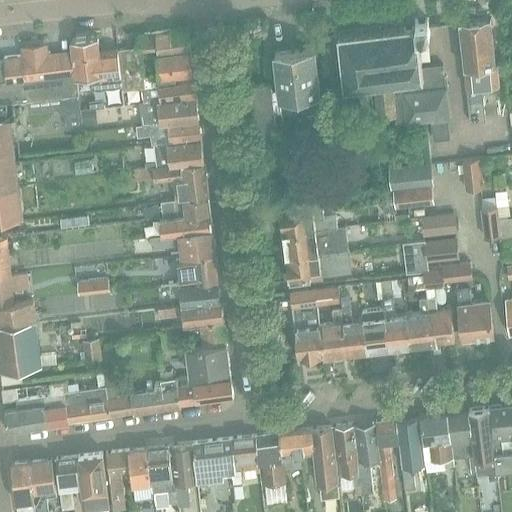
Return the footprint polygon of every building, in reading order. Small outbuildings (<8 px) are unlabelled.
[(485,120),(481,85),(498,84),(497,73),(495,73),(489,18),(459,21),(465,76),(466,86),(470,122),(485,120)] [(421,20),(414,20),(414,28),(415,37),(418,36),(430,35),(429,24),(428,19),(421,20)] [(335,38),(335,41),(338,40),(340,53),(337,53),(337,55),(340,55),(342,68),(339,68),(339,70),(342,70),(344,85),(341,86),(341,88),(344,88),(344,89),(345,89),(345,92),(347,92),(346,89),(360,88),(361,91),(364,90),(364,87),(367,87),(368,97),(372,97),(372,103),(377,102),(379,125),(430,120),(432,139),(449,138),(447,118),(448,118),(445,89),(447,88),(446,77),(444,77),(442,65),(421,67),(418,36),(415,37),(414,28),(408,28),(402,29),(402,26),(399,26),(399,29),(386,31),(385,27),(382,28),(383,31),(372,32),(372,29),(369,29),(369,33),(358,34),(358,30),(354,31),(355,34),(341,36),(341,32),(338,32),(339,36),(338,36),(338,38),(335,38)] [(155,53),(191,48),(188,28),(137,34),(139,46),(139,56),(155,54),(155,53)] [(102,78),(96,35),(71,38),(76,77),(90,76),(92,99),(103,97),(104,106),(123,104),(122,89),(120,76),(102,78)] [(26,55),(3,58),(6,80),(0,80),(0,98),(4,98),(11,97),(11,101),(27,100),(29,110),(56,107),(65,113),(67,127),(81,125),(77,94),(78,94),(76,77),(72,50),(43,53),(43,50),(36,46),(31,47),(25,52),(26,55)] [(142,76),(139,56),(139,46),(117,49),(120,76),(122,89),(141,87),(159,85),(158,81),(157,75),(142,76)] [(171,74),(193,72),(191,48),(155,53),(155,54),(156,60),(157,75),(158,81),(172,80),(171,74)] [(314,48),(274,53),(278,90),(271,91),(273,114),(302,110),(301,106),(320,104),(318,91),(319,91),(314,48)] [(178,97),(196,95),(193,72),(171,74),(172,80),(158,81),(159,85),(141,87),(143,101),(178,97)] [(269,83),(237,87),(242,139),(276,135),(270,90),(269,83)] [(142,125),(199,118),(196,95),(178,97),(143,101),(139,102),(141,113),(142,125)] [(103,99),(89,101),(90,108),(94,107),(104,106),(103,99)] [(81,126),(96,124),(94,107),(90,108),(79,109),(81,126)] [(0,118),(0,145),(12,144),(9,118),(0,118)] [(153,143),(201,137),(199,118),(142,125),(136,126),(137,135),(150,134),(152,143),(153,143)] [(145,168),(204,160),(201,137),(153,143),(155,161),(144,162),(145,168)] [(0,162),(15,161),(12,144),(0,145),(0,162)] [(463,159),(466,189),(482,187),(478,157),(463,159)] [(75,174),(93,172),(91,159),(74,162),(75,174)] [(173,200),(208,195),(204,160),(145,168),(133,169),(134,179),(153,177),(154,180),(172,178),(175,199),(173,199),(173,200)] [(0,162),(0,188),(18,186),(15,161),(0,162)] [(430,162),(389,166),(392,188),(432,184),(430,162)] [(0,188),(0,221),(2,221),(23,218),(18,186),(0,188)] [(432,202),(431,186),(394,191),(396,207),(432,202)] [(508,205),(506,190),(495,192),(496,207),(508,205)] [(159,218),(210,212),(208,195),(173,200),(174,209),(162,211),(163,217),(159,218)] [(340,207),(362,205),(361,196),(339,198),(340,207)] [(335,218),(324,219),(322,204),(280,209),(283,233),(315,229),(336,227),(335,218)] [(481,207),(484,237),(511,233),(511,216),(498,218),(496,205),(481,207)] [(170,234),(212,228),(210,212),(159,218),(161,235),(170,234)] [(455,231),(453,212),(422,216),(424,235),(455,231)] [(182,255),(215,251),(212,228),(170,234),(161,235),(150,236),(151,247),(180,244),(182,255)] [(346,248),(339,249),(338,241),(322,243),(323,248),(318,248),(315,229),(283,233),(286,257),(346,249),(346,248)] [(425,240),(427,261),(458,257),(455,236),(425,240)] [(0,237),(0,255),(8,254),(7,237),(4,237),(0,237)] [(511,240),(503,241),(506,262),(511,261),(511,240)] [(289,281),(321,277),(347,273),(346,260),(348,260),(346,249),(286,257),(289,281)] [(181,284),(218,279),(215,251),(182,255),(177,255),(181,284)] [(0,255),(0,275),(10,274),(8,254),(0,255)] [(119,276),(118,259),(83,260),(84,277),(119,276)] [(444,280),(471,277),(470,261),(442,264),(444,280)] [(445,285),(444,280),(442,264),(426,266),(427,269),(423,270),(423,275),(424,275),(426,291),(428,291),(427,287),(445,285)] [(0,275),(0,289),(12,289),(12,287),(18,287),(20,285),(19,273),(10,274),(0,275)] [(423,275),(407,277),(409,294),(426,291),(426,288),(424,275),(423,275)] [(76,281),(77,296),(101,293),(99,279),(76,281)] [(181,304),(221,300),(218,279),(181,284),(169,285),(170,295),(179,293),(181,304)] [(393,316),(391,302),(388,279),(381,280),(384,309),(388,348),(410,346),(406,311),(402,311),(402,315),(393,316)] [(359,292),(377,290),(376,280),(358,282),(359,292)] [(332,288),(316,290),(317,304),(336,301),(339,301),(339,298),(338,288),(332,288)] [(0,289),(0,304),(13,303),(12,289),(0,289)] [(315,289),(290,292),(292,306),(317,304),(316,290),(315,289)] [(456,290),(462,339),(493,335),(489,300),(471,302),(470,289),(456,290)] [(358,320),(352,321),(349,297),(339,298),(339,301),(345,354),(366,351),(362,315),(358,316),(358,320)] [(445,309),(437,310),(436,297),(427,298),(428,311),(432,343),(454,340),(450,309),(449,309),(449,304),(445,305),(445,309)] [(432,343),(428,311),(427,298),(419,299),(421,312),(411,313),(411,310),(406,311),(410,346),(432,343)] [(199,323),(223,320),(221,300),(181,304),(158,307),(159,317),(182,314),(184,330),(192,329),(200,328),(199,323)] [(0,304),(0,325),(35,321),(33,301),(13,303),(0,304)] [(345,354),(339,301),(336,301),(336,302),(331,303),(333,320),(335,319),(336,323),(320,325),(323,356),(345,354)] [(366,351),(388,348),(384,309),(365,311),(365,315),(362,315),(366,351)] [(194,346),(226,342),(223,320),(199,323),(200,328),(192,329),(194,346)] [(0,325),(0,371),(41,366),(35,321),(0,325)] [(295,328),(299,359),(323,356),(320,325),(295,328)] [(98,338),(83,340),(86,361),(100,359),(98,338)] [(190,374),(229,369),(226,342),(194,346),(187,347),(190,374)] [(177,387),(179,406),(233,398),(229,369),(199,375),(201,384),(177,387)] [(172,370),(159,372),(160,381),(173,379),(172,370)] [(2,385),(23,382),(22,372),(1,375),(2,385)] [(177,387),(176,379),(173,379),(160,381),(161,382),(154,383),(156,391),(158,409),(179,406),(177,387)] [(106,386),(69,391),(67,380),(62,381),(68,422),(110,416),(106,388),(106,386)] [(156,391),(153,391),(151,381),(145,382),(147,392),(131,394),(134,412),(158,409),(156,391)] [(134,412),(131,394),(130,394),(129,385),(106,388),(110,416),(134,412)] [(16,388),(2,390),(4,401),(17,399),(16,388)] [(47,425),(68,422),(65,396),(64,393),(43,396),(43,399),(47,425)] [(47,425),(43,399),(43,396),(16,400),(17,408),(5,410),(8,431),(47,425)] [(511,404),(488,407),(496,470),(511,467),(511,404)] [(497,479),(496,470),(488,407),(468,409),(472,441),(474,459),(475,472),(475,476),(486,474),(486,480),(497,479)] [(474,459),(472,441),(468,409),(447,412),(452,456),(452,458),(469,456),(471,472),(475,472),(474,459)] [(452,458),(452,456),(447,412),(419,415),(423,440),(429,439),(431,458),(444,457),(445,467),(453,466),(452,458)] [(399,417),(396,418),(399,440),(404,489),(415,488),(413,474),(410,475),(409,465),(425,463),(423,440),(419,415),(399,417)] [(394,487),(393,474),(389,442),(399,440),(396,418),(376,420),(381,458),(378,458),(374,420),(353,423),(361,493),(373,491),(370,460),(379,459),(383,488),(394,487)] [(361,494),(361,493),(353,423),(335,425),(339,458),(341,458),(343,476),(353,475),(354,486),(355,486),(356,494),(361,494)] [(340,495),(335,456),(331,425),(311,428),(314,453),(318,484),(320,484),(322,497),(340,495)] [(300,455),(314,453),(311,428),(279,432),(282,464),(283,469),(301,467),(300,455)] [(283,469),(282,464),(279,432),(256,434),(259,462),(263,461),(265,484),(284,482),(283,469)] [(260,472),(259,462),(256,434),(232,437),(235,470),(231,471),(231,475),(232,483),(241,482),(240,469),(255,468),(255,472),(260,472)] [(197,479),(231,475),(231,471),(235,470),(232,437),(193,442),(197,479)] [(182,480),(197,479),(193,442),(171,444),(178,501),(178,505),(190,504),(188,486),(182,480)] [(169,502),(178,501),(171,444),(145,447),(148,478),(151,477),(154,499),(155,499),(155,504),(158,507),(166,506),(169,502)] [(154,499),(151,477),(148,478),(145,447),(128,449),(131,471),(132,484),(141,483),(142,488),(143,487),(145,500),(154,499)] [(120,472),(131,471),(128,449),(106,452),(113,511),(124,509),(120,472)] [(102,452),(78,455),(82,484),(82,491),(80,492),(82,511),(84,511),(86,511),(85,510),(108,507),(102,452)] [(71,485),(82,484),(78,455),(56,458),(59,487),(62,509),(74,507),(71,485)] [(28,461),(34,511),(36,511),(47,511),(46,494),(39,494),(38,490),(55,488),(52,458),(28,461)] [(34,511),(28,461),(28,460),(12,462),(12,463),(11,463),(16,502),(17,502),(17,511),(34,511)] [(242,485),(233,486),(235,497),(243,496),(242,485)]
